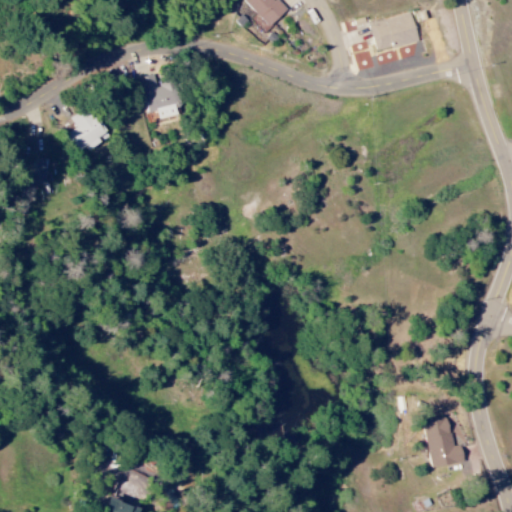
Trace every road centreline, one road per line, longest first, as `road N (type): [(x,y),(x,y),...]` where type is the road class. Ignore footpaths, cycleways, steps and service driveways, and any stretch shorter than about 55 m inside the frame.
road 1 (residential): [(511,505),(480,378),(511,272),(510,158),(462,0)]
road 2 (residential): [(478,72),(352,86),(167,43),(115,59),(0,121)]
